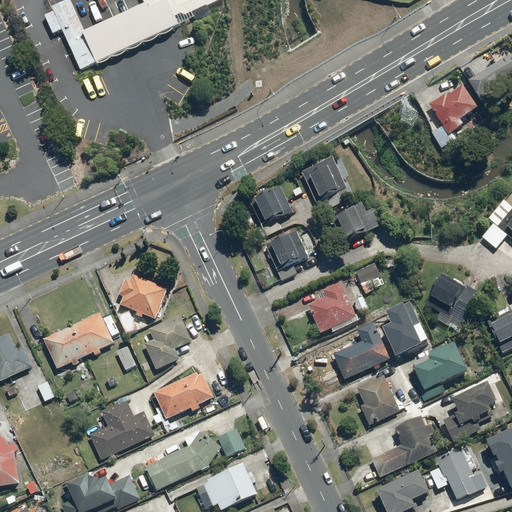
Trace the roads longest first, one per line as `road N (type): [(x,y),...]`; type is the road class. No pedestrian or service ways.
road 1 (primary): [(498,0),(176,183)]
road 2 (tertiary): [(330,511),(176,183)]
road 3 (primary): [(176,183),(0,266)]
